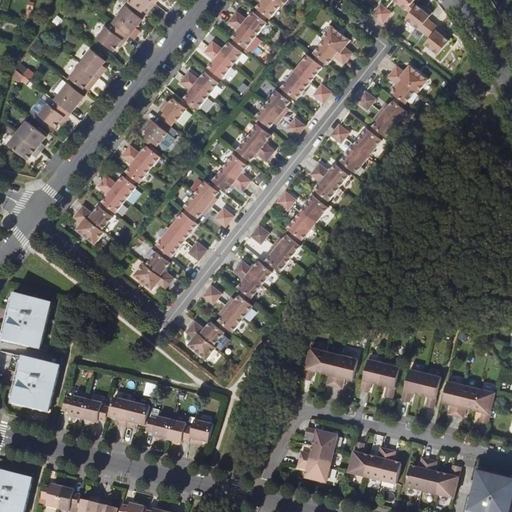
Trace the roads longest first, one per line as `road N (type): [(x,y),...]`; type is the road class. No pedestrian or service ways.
road 1 (residential): [(333,0),(387,43),(163,326),(32,218)]
road 2 (residential): [(511,459),(305,410),(293,418),(258,496)]
road 3 (residential): [(34,214),(205,0)]
road 4 (residential): [(0,433),(258,496)]
